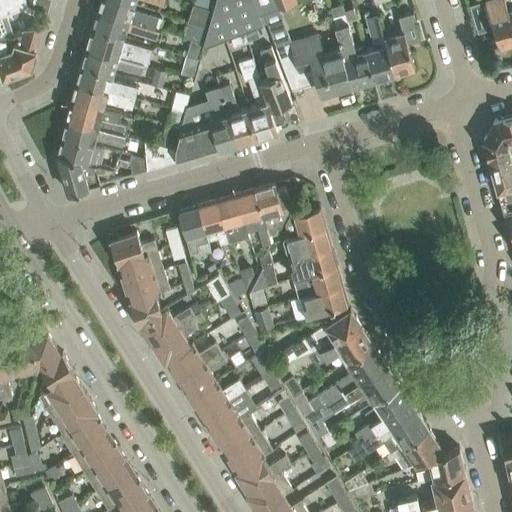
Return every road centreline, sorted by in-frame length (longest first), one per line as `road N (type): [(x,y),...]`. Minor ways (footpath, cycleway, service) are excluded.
road 1 (residential): [(232,511),(50,224)]
road 2 (residential): [(477,428),(499,390),(500,265),(452,104)]
road 3 (residential): [(477,428),(437,405),(366,296),(323,142)]
road 4 (residential): [(17,234),(194,511)]
road 5 (residential): [(50,224),(323,142)]
road 6 (residential): [(0,106),(48,87),(78,0)]
road 7 (residential): [(323,142),(452,104)]
